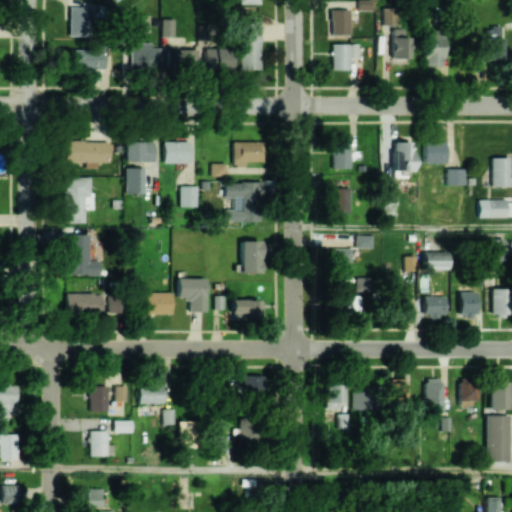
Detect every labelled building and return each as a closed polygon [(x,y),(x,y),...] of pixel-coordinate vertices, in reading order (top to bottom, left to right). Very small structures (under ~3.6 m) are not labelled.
[(369,0),(355,0),(356,10),(370,10),(369,0)] [(67,35),(89,35),(89,7),(68,7),(67,35)] [(347,34),(347,9),(329,8),(328,34),(347,34)] [(147,14),(123,15),(123,34),(148,33),(147,14)] [(172,18),(160,18),(159,35),(172,35),(172,18)] [(238,68),(259,68),(258,21),(237,21),(238,68)] [(481,59),(500,59),(499,27),(480,27),(481,59)] [(408,57),(408,36),(402,36),(402,28),(390,28),(390,57),(408,57)] [(441,33),(422,33),(422,65),(442,65),(441,33)] [(149,43),(132,43),(132,48),(121,47),(121,67),(157,68),(157,48),(149,47),(149,43)] [(329,44),(329,69),(347,69),(347,58),(356,58),(355,43),(329,44)] [(66,46),(66,69),(103,68),(103,46),(66,46)] [(202,69),(230,70),(230,48),(203,47),(202,69)] [(193,48),(165,49),(165,71),(194,70),(193,48)] [(83,162),(83,167),(95,167),(95,162),(107,162),(108,141),(63,140),(62,161),(83,162)] [(122,161),(151,161),(152,141),(123,141),(122,161)] [(160,162),(187,163),(188,141),(161,141),(160,162)] [(261,161),(261,141),(230,141),(229,165),(242,165),(242,161),(261,161)] [(410,170),(411,141),(391,141),(390,170),(410,170)] [(443,162),(444,141),(421,141),(420,162),(443,162)] [(347,167),(347,142),(328,143),(329,168),(347,167)] [(489,186),(507,186),(507,156),(488,157),(489,186)] [(223,162),(208,163),(208,175),(223,175),(223,162)] [(142,167),(123,166),(123,193),(142,193),(142,167)] [(462,184),(461,168),(444,168),(444,184),(462,184)] [(62,222),(82,222),(82,209),(87,209),(87,196),(88,196),(88,176),(61,177),(62,222)] [(222,220),(256,221),(257,182),(222,181),(222,197),(230,197),(230,209),(222,209),(222,220)] [(194,206),(195,185),(176,185),(176,206),(194,206)] [(347,213),(347,187),(330,187),(329,212),(347,213)] [(476,217),(511,216),(511,198),(475,199),(476,217)] [(97,275),(97,260),(87,259),(87,234),(65,233),(64,274),(97,275)] [(369,235),(353,235),(353,247),(369,247),(369,235)] [(501,259),(501,238),(483,239),(484,260),(501,259)] [(238,240),(238,272),(258,272),(258,240),(238,240)] [(348,248),(329,248),(329,273),(348,273),(348,248)] [(445,252),(421,251),(420,268),(445,269),(445,252)] [(413,255),(401,255),(401,270),(413,270),(413,255)] [(175,277),(174,298),(186,299),(185,311),(203,311),(204,278),(175,277)] [(357,312),(358,291),(365,291),(365,277),(352,277),(352,285),(333,285),(333,311),(357,312)] [(488,316),(506,316),(507,288),(488,288),(488,316)] [(407,313),(406,289),(396,289),(396,313),(407,313)] [(143,313),(170,313),(169,291),(142,292),(143,313)] [(473,291),(455,291),(455,316),(473,316),(473,291)] [(100,293),(63,292),(63,314),(100,314),(100,293)] [(106,313),(121,313),(120,295),(105,295),(106,313)] [(420,316),(442,316),(442,296),(421,295),(420,316)] [(239,319),(240,315),(261,315),(261,300),(229,299),(228,319),(239,319)] [(238,388),(257,389),(258,375),(238,374),(238,388)] [(404,378),(388,378),(389,403),(405,403),(404,378)] [(439,409),(439,378),(422,378),(422,409),(439,409)] [(487,408),(506,408),(506,379),(486,379),(487,408)] [(473,405),(472,381),(455,382),(455,405),(473,405)] [(14,384),(0,383),(0,421),(5,422),(5,411),(14,412),(14,384)] [(341,383),(323,384),(323,407),(342,406),(341,383)] [(105,385),(86,385),(86,410),(105,410),(105,385)] [(160,403),(161,385),(135,385),(135,403),(160,403)] [(124,387),(112,387),(112,400),(123,400),(124,387)] [(349,408),(370,409),(370,389),(349,389),(349,408)] [(508,461),(484,461),(484,415),(508,415),(508,461)] [(256,440),(255,418),(235,419),(236,441),(256,440)] [(111,431),(129,431),(129,420),(111,419),(111,431)] [(174,447),(187,447),(188,421),(174,420),(174,447)] [(104,430),(87,430),(87,455),(104,455),(104,430)] [(0,458),(15,458),(14,433),(0,433),(0,458)] [(226,451),(227,435),(211,434),(210,450),(226,451)] [(0,502),(17,502),(16,484),(0,484),(0,502)] [(85,506),(101,505),(101,487),(85,488),(85,506)] [(484,511),(499,511),(499,496),(484,496),(484,511)]
